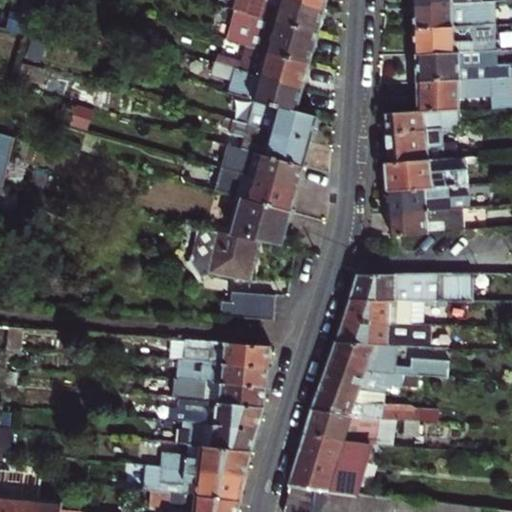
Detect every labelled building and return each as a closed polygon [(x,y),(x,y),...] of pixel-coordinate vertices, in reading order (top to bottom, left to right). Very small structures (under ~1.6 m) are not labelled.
[(232,9),(234,0),(215,0),(215,4),(232,9)] [(307,5),(308,1),(302,0),(234,0),(232,9),(237,10),(319,33),(325,10),(307,5)] [(328,0),(302,0),(308,1),(307,5),(325,10),(328,0)] [(496,24),(494,1),(415,6),(416,29),(417,29),(496,24)] [(319,33),(237,10),(229,39),(248,44),(308,61),(311,62),(319,33)] [(31,17),(9,11),(5,29),(27,34),(31,17)] [(497,40),(496,24),(417,29),(416,29),(417,54),(493,49),(499,49),(499,40),(497,40)] [(46,42),(34,39),(29,58),(40,61),(46,42)] [(311,62),(308,61),(248,44),(243,60),(218,53),(216,62),(241,69),(260,74),(261,72),(283,78),(282,83),(304,89),(311,62)] [(511,63),(494,64),(493,49),(417,54),(418,81),(511,75),(511,63)] [(282,83),(283,78),(261,72),(260,74),(241,69),(216,62),(213,74),(232,80),(229,92),(233,93),(251,98),(256,100),(298,111),(304,89),(282,83)] [(419,110),(461,109),(460,95),(491,92),(492,108),(511,106),(511,75),(418,81),(419,110)] [(29,104),(38,106),(40,97),(31,95),(29,104)] [(316,116),(298,111),(256,100),(249,124),(310,140),(316,116)] [(96,109),(77,104),(70,126),(90,131),(96,109)] [(419,110),(387,113),(389,132),(391,162),(445,158),(467,157),(473,157),(473,152),(466,148),(458,149),(457,142),(444,144),(443,129),(461,127),(461,109),(419,110)] [(303,166),(310,140),(249,124),(227,118),(224,127),(246,134),(242,149),(303,166)] [(0,185),(3,187),(14,137),(0,132),(0,185)] [(297,188),(303,166),(242,149),(228,145),(222,167),(297,188)] [(445,158),(391,162),(387,162),(389,189),(444,187),(468,185),(467,157),(445,158)] [(291,211),(297,188),(222,167),(216,190),(243,197),(291,211)] [(18,190),(5,187),(1,212),(15,213),(18,190)] [(445,197),(444,187),(389,189),(390,212),(391,214),(410,213),(410,209),(427,208),(427,210),(428,210),(463,208),(469,207),(469,195),(445,197)] [(282,245),(291,211),(243,197),(233,234),(260,240),(282,245)] [(464,230),(463,208),(428,210),(427,210),(427,208),(410,209),(410,213),(391,214),(392,236),(464,230)] [(260,240),(233,234),(197,227),(191,258),(187,260),(198,281),(210,272),(252,282),(260,240)] [(475,300),(473,272),(439,272),(360,273),(352,298),(413,299),(426,299),(475,300)] [(233,292),(232,306),(242,307),(243,293),(233,292)] [(231,317),(275,320),(276,295),(243,293),(242,307),(232,306),(231,317)] [(411,322),(413,299),(352,298),(346,319),(411,322)] [(411,322),(424,323),(426,299),(413,299),(411,322)] [(424,323),(411,322),(346,319),(339,341),(397,344),(437,346),(438,324),(424,323)] [(6,347),(21,348),(23,327),(8,326),(6,347)] [(270,366),(272,346),(186,339),(186,341),(184,359),(184,360),(270,366)] [(171,358),(184,359),(186,341),(172,340),(171,358)] [(412,367),(396,366),(397,344),(339,341),(329,368),(367,371),(420,375),(448,377),(449,361),(413,359),(412,367)] [(20,359),(21,348),(6,347),(5,365),(13,366),(14,359),(20,359)] [(268,386),(270,366),(184,360),(181,360),(179,378),(268,386)] [(420,375),(367,371),(329,368),(324,383),(383,392),(383,382),(419,387),(420,375)] [(265,406),(268,386),(179,378),(173,378),(172,397),(180,397),(265,406)] [(386,392),(383,392),(324,383),(323,385),(315,408),(352,416),(381,418),(395,419),(405,420),(416,420),(438,421),(439,410),(418,409),(410,404),(385,403),(386,392)] [(259,429),(265,406),(180,397),(179,410),(172,409),(171,419),(183,421),(259,429)] [(378,443),(381,418),(352,416),(315,408),(307,432),(371,442),(373,442),(378,443)] [(378,443),(391,444),(395,419),(381,418),(378,443)] [(404,436),(416,436),(416,420),(405,420),(404,436)] [(253,449),(259,429),(183,421),(182,429),(179,429),(178,443),(189,445),(253,449)] [(0,450),(10,451),(12,428),(11,428),(0,426),(0,450)] [(373,442),(371,442),(307,432),(290,483),(291,483),(320,487),(324,487),(338,489),(353,491),(358,491),(373,442)] [(247,475),(253,449),(189,445),(188,454),(163,452),(161,467),(247,475)] [(150,466),(161,467),(163,452),(151,451),(150,466)] [(242,500),(247,475),(161,467),(150,466),(147,465),(145,490),(151,491),(242,500)] [(0,511),(14,511),(17,481),(5,480),(5,476),(0,475),(0,511)] [(41,511),(43,498),(39,498),(40,483),(17,481),(14,511),(41,511)] [(62,511),(63,510),(65,483),(57,482),(55,499),(43,498),(41,511),(62,511)] [(291,483),(288,498),(284,511),(314,511),(320,487),(291,483)] [(338,489),(324,487),(320,511),(481,511),(482,507),(358,491),(353,491),(338,489)] [(239,511),(242,500),(151,491),(150,506),(171,508),(170,511),(239,511)]
